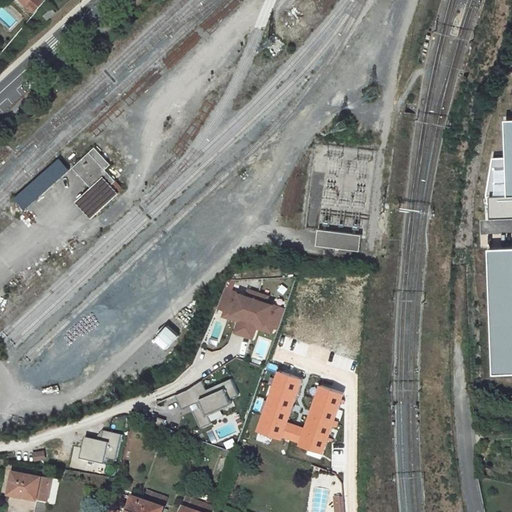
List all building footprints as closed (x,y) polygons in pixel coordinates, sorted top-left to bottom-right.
[(23,0),(37,12),(46,1),(44,0),(23,0)] [(24,207),(73,170),(63,157),(15,195),(24,207)] [(94,215),(118,193),(111,185),(94,208),(91,211),(94,215)] [(362,234),(318,229),(316,245),(360,250),(362,234)] [(511,245),(490,246),(496,374),(511,373),(511,245)] [(233,290),(226,287),(218,307),(226,310),(233,290)] [(244,334),(259,292),(250,289),(248,295),(233,290),(226,310),(241,316),(240,320),(236,331),(244,334)] [(269,295),(259,292),(244,334),(253,338),(257,327),(259,322),(274,327),(281,307),(267,302),(269,295)] [(286,309),(281,307),(274,327),(279,329),(286,309)] [(241,316),(226,310),(224,315),(240,320),(241,316)] [(274,327),(259,322),(257,327),(272,332),(274,327)] [(335,352),(287,336),(253,432),(313,453),(334,393),(322,389),(335,352)] [(183,407),(192,404),(200,426),(225,417),(221,406),(235,401),(233,395),(239,393),(234,378),(207,388),(205,383),(177,393),(183,407)] [(217,440),(224,438),(221,427),(214,430),(217,440)] [(66,447),(58,448),(59,458),(66,457),(66,447)] [(35,459),(47,459),(47,449),(34,450),(35,459)] [(50,478),(13,470),(8,492),(46,500),(50,478)] [(213,511),(215,508),(185,497),(182,505),(184,506),(181,511),(213,511)] [(162,511),(164,509),(135,499),(130,511),(162,511)]
